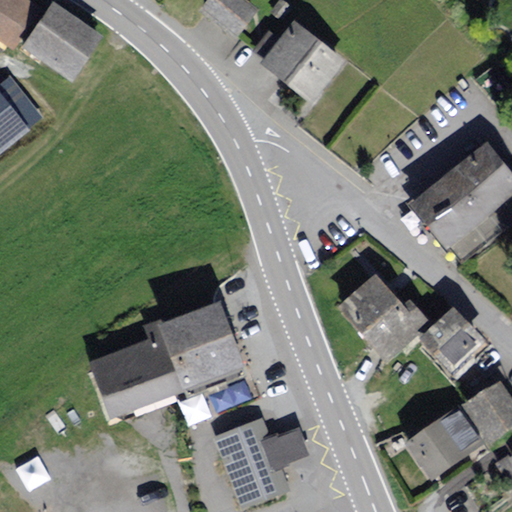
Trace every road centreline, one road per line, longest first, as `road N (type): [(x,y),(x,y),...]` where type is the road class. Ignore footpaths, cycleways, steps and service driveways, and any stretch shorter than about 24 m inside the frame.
road 1 (primary): [(375,511),(232,140)]
road 2 (residential): [(511,341),(296,150),(266,138),(232,140)]
road 3 (primary): [(232,140),(178,60),(100,0)]
